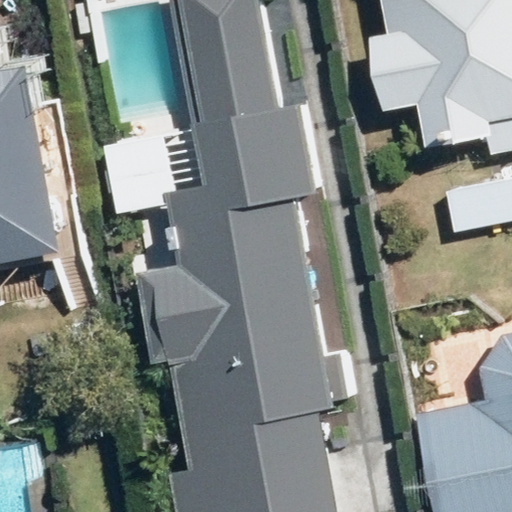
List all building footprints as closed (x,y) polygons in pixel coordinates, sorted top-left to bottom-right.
[(307,111),(278,116),(256,0),(182,0),(219,194),(175,203),(186,261),(153,267),(198,511),(335,511),(319,424),(342,419),(304,218),(326,213),(307,111)] [(511,112),(511,0),(396,0),(401,26),(386,28),(400,104),(434,98),(442,142),(506,130),(504,114),(511,112)] [(0,259),(81,247),(50,51),(15,57),(10,28),(0,29),(0,259)] [(511,219),(511,173),(456,185),(465,229),(511,219)] [(511,511),(511,330),(490,361),(496,393),(427,408),(448,511),(511,511)]
